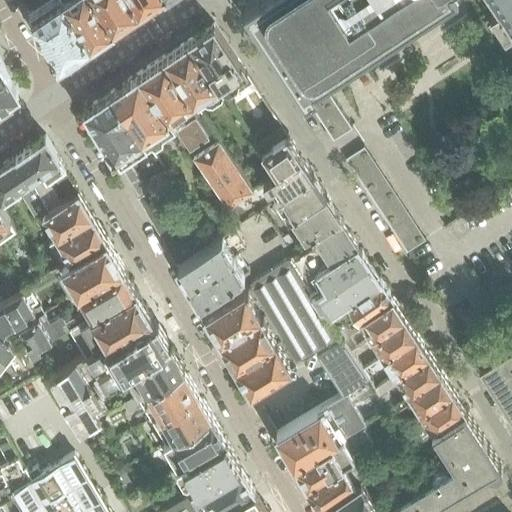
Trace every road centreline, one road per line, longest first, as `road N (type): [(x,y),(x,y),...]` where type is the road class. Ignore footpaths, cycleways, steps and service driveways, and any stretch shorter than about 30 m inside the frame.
road 1 (residential): [(301,511),(53,97)]
road 2 (residential): [(323,158),(457,348),(474,394)]
road 3 (residential): [(223,0),(323,158)]
road 4 (residential): [(200,0),(53,97)]
